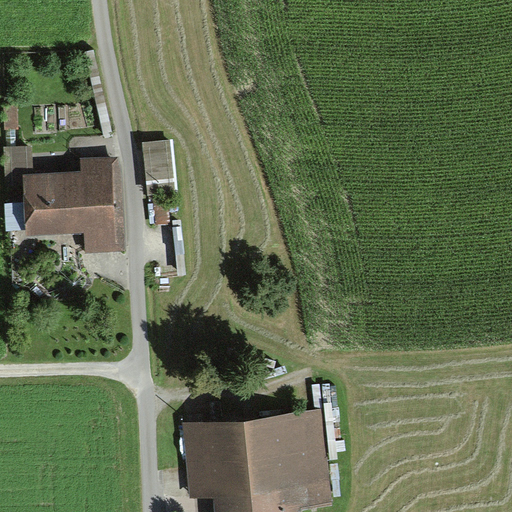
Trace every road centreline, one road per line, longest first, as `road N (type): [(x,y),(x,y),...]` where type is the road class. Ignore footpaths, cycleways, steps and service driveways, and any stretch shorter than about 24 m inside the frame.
road 1 (residential): [(146,511),(127,139),(96,0)]
road 2 (track): [(136,365),(0,375)]
